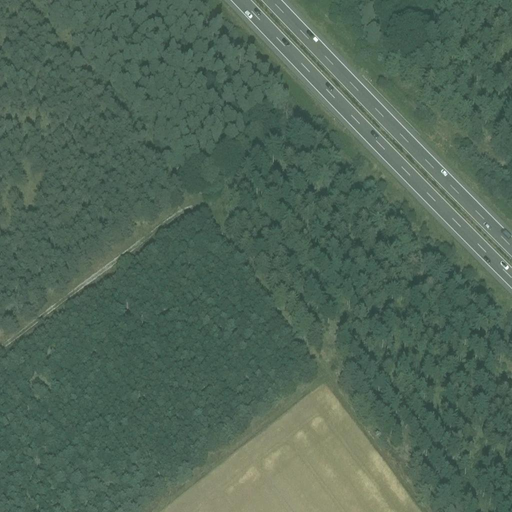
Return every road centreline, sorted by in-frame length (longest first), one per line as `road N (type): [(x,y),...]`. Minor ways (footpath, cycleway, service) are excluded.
road 1 (track): [(431,511),(197,207),(0,352)]
road 2 (motorway): [(241,0),(511,278)]
road 3 (motorway): [(511,246),(271,0)]
road 4 (track): [(21,0),(197,207)]
